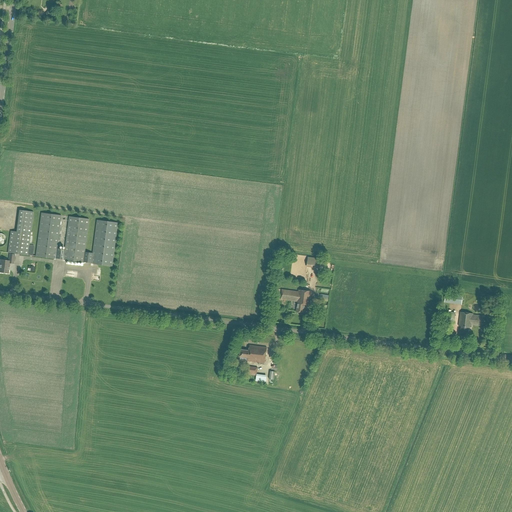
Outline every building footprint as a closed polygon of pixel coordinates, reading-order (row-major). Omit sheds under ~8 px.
[(29,245),(33,212),(19,210),(16,232),(10,231),(7,252),(33,256),(34,246),(29,245)] [(65,249),(57,248),(61,216),(41,213),(35,257),(83,262),(91,263),(91,264),(112,267),(118,223),(96,220),(92,253),(84,252),(89,220),(69,217),(65,249)] [(14,262),(15,255),(10,254),(9,261),(1,260),(0,266),(0,272),(9,274),(10,262),(14,262)] [(319,269),(320,259),(308,257),(306,267),(319,269)] [(282,287),(282,289),(280,299),(297,301),(296,304),(297,304),(296,311),(303,312),(304,305),(310,305),(312,291),(299,289),(298,290),(282,287)] [(461,305),(463,295),(445,293),(444,303),(461,305)] [(454,323),(455,312),(448,312),(447,322),(454,323)] [(482,327),(484,317),(473,315),(473,314),(461,312),(459,327),(462,327),(461,334),(468,335),(469,328),(472,329),(472,326),(482,327)] [(265,364),(267,347),(250,345),(249,351),(241,349),(240,357),(248,358),(248,361),(265,364)] [(256,376),(257,368),(246,366),(245,375),(256,376)]
